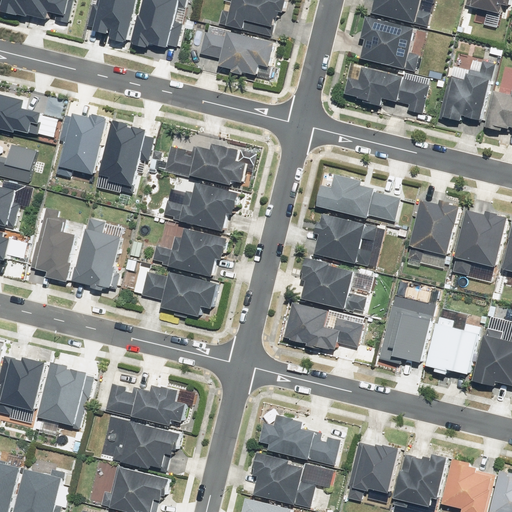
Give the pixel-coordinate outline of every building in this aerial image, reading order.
[(225,11),(222,24),(230,26),(230,27),(247,31),(274,37),(279,19),(281,20),(283,13),(286,14),(289,0),(236,0),(233,13),(225,11)] [(378,0),(375,15),(419,25),(424,0),(378,0)] [(511,0),(469,0),(468,6),(503,15),(505,6),(511,7),(511,0)] [(359,59),(404,69),(413,28),(365,17),(360,38),(364,39),(359,59)] [(230,38),(208,33),(203,55),(225,60),(223,68),(236,71),(235,74),(247,77),(247,74),(261,77),(263,67),(273,69),(279,44),(231,33),(230,38)] [(469,119),(484,122),(498,65),(484,62),(481,74),(472,71),(469,82),(452,77),(441,120),(451,122),(452,120),(464,123),(466,117),(469,118),(469,119)] [(410,111),(425,115),(433,86),(407,80),(407,79),(366,68),(362,82),(353,79),(348,95),(362,99),(361,100),(368,101),(367,104),(384,108),(386,100),(411,106),(410,111)] [(511,95),(498,92),(489,129),(505,133),(506,129),(511,130),(511,95)] [(168,170),(235,187),(236,182),(246,184),(251,165),(241,162),(244,152),(216,145),(215,151),(196,147),(194,157),(187,156),(189,151),(173,147),(168,170)] [(372,216),(398,223),(404,199),(378,193),(379,190),(365,186),(366,182),(338,176),(335,189),(326,187),(321,208),(371,220),(372,216)] [(184,222),(227,233),(231,215),(237,216),(238,210),(239,210),(243,195),(200,184),(197,194),(189,192),(185,205),(170,201),(167,215),(177,217),(176,220),(184,222)] [(425,201),(410,259),(424,262),(427,251),(452,257),(463,209),(454,207),(455,204),(443,201),(442,206),(425,201)] [(470,211),(455,273),(471,276),(474,263),(499,269),(511,219),(500,217),(501,215),(489,212),(488,216),(470,211)] [(318,255),(371,268),(375,253),(364,250),(367,240),(377,242),(380,228),(327,215),(325,224),(322,223),(319,234),(323,235),(318,255)] [(173,268),(216,278),(220,261),(225,262),(227,256),(228,256),(232,240),(188,229),(186,239),(177,237),(174,250),(159,247),(155,261),(165,263),(165,265),(173,267),(173,268)] [(144,242),(136,240),(132,257),(141,259),(144,242)] [(305,300),(349,311),(349,309),(366,313),(370,298),(353,294),(358,273),(334,267),(335,265),(310,259),(307,275),(308,275),(306,281),(310,282),(305,300)] [(191,315),(203,318),(206,308),(216,310),(222,285),(173,273),(172,278),(150,273),(144,296),(167,301),(165,309),(179,312),(178,316),(190,319),(191,315)] [(342,344),(361,349),(367,325),(342,319),(342,318),(339,317),(340,314),(297,304),(289,338),(295,340),(294,342),(308,345),(308,344),(311,345),(311,347),(317,349),(318,347),(334,351),(334,350),(340,351),(342,344)] [(382,360),(404,365),(406,360),(425,364),(436,317),(395,307),(382,360)] [(442,318),(430,367),(439,370),(438,373),(451,376),(452,371),(459,373),(472,376),(474,370),(482,335),(484,328),(469,324),(467,331),(456,329),(458,322),(442,318)] [(477,382),(499,388),(500,383),(511,386),(511,341),(504,340),(505,333),(489,329),(477,382)] [(136,418),(175,427),(176,421),(186,424),(191,405),(181,402),(183,392),(166,388),(166,389),(156,387),(155,392),(136,388),(135,394),(128,392),(129,388),(115,384),(109,410),(136,417),(136,418)] [(313,461),(338,466),(344,441),(330,438),(329,442),(323,441),(325,434),(306,430),(308,423),(298,421),(299,420),(281,416),(279,426),(269,424),(264,443),(274,445),(272,452),(313,461)] [(125,463),(153,470),(154,467),(166,470),(170,455),(176,457),(178,448),(182,449),(185,435),(135,423),(136,422),(131,421),(125,448),(118,447),(115,460),(126,462),(125,463)] [(353,488),(350,499),(364,502),(367,492),(373,493),(373,490),(392,495),(404,450),(387,446),(387,447),(380,446),(380,448),(362,443),(351,487),(353,488)] [(299,505),(313,509),(319,486),(333,489),(337,471),(307,464),(306,468),(293,465),(294,462),(261,454),(257,470),(258,470),(257,477),(262,478),(257,496),(299,506),(299,505)] [(411,503),(434,509),(436,499),(441,501),(452,459),(436,455),(435,460),(427,458),(427,461),(419,459),(419,458),(408,455),(395,505),(410,509),(411,503)] [(474,464),(457,460),(446,505),(466,510),(465,511),(489,511),(498,476),(480,472),(481,469),(474,468),(474,464)] [(114,509),(126,511),(155,511),(158,501),(165,502),(167,496),(169,497),(174,480),(120,467),(114,494),(108,493),(104,506),(114,508),(114,509)] [(511,511),(511,473),(504,471),(494,511),(511,511)] [(295,511),(296,511),(250,499),(246,511),(295,511)]
